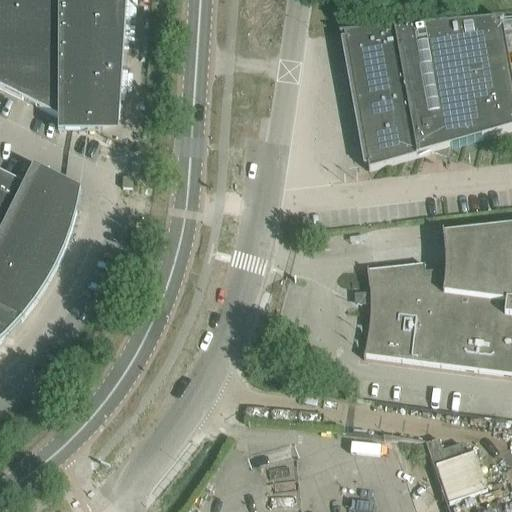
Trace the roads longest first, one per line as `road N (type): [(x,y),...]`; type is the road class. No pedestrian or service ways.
road 1 (secondary): [(88,511),(187,369),(228,277),(245,120),(217,0)]
road 2 (unclassified): [(144,511),(142,497),(199,415),(245,325),(273,205),(299,0)]
road 3 (unclassified): [(0,135),(99,185),(99,214),(82,262),(36,337),(0,376)]
road 4 (unknown): [(511,400),(339,370),(323,291)]
road 5 (unknown): [(326,256),(439,227),(511,219)]
